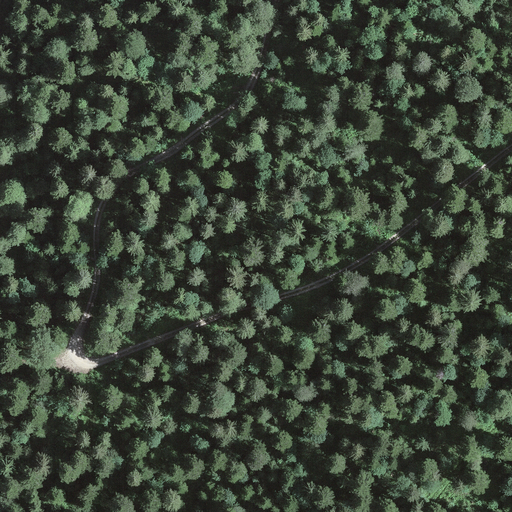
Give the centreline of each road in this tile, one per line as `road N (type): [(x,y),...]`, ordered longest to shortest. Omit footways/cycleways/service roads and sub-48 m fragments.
road 1 (track): [(78,350),(106,353),(182,313),(295,289),(346,269),(411,230),(511,145)]
road 2 (track): [(282,0),(269,38),(233,91),(134,169),(104,204),(100,262),(78,350)]
